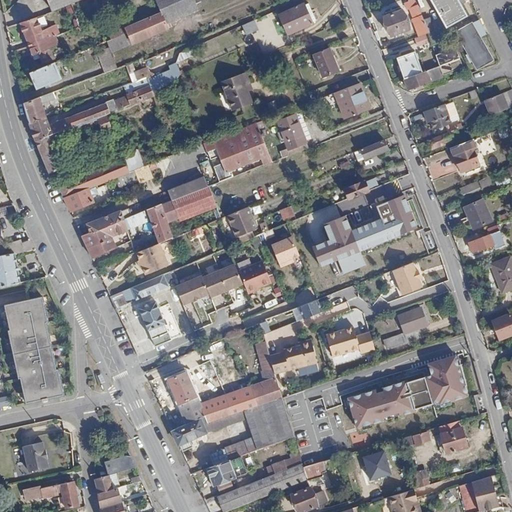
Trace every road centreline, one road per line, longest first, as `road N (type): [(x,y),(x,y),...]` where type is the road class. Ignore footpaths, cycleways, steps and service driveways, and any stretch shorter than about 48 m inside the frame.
road 1 (residential): [(485,357),(395,111)]
road 2 (primary): [(0,80),(19,154),(88,307)]
road 3 (primary): [(128,393),(182,511)]
road 4 (residential): [(395,111),(511,68)]
